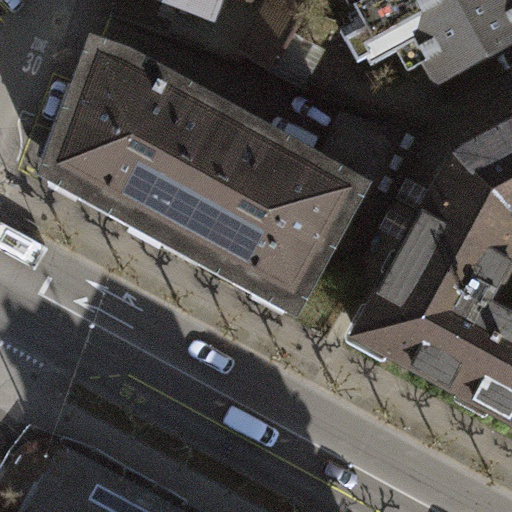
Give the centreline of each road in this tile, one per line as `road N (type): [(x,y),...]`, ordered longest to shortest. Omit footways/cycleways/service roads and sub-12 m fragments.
road 1 (primary): [(14,278),(448,511)]
road 2 (residential): [(0,126),(47,0)]
